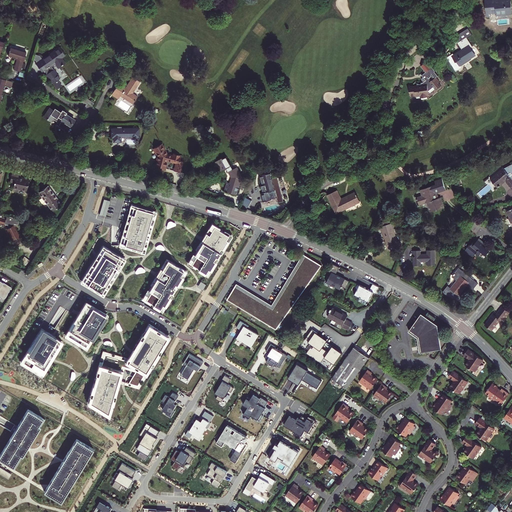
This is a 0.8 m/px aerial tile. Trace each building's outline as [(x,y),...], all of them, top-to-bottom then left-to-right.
[(495,0),(485,1),(487,18),(489,18),(489,14),(497,13),(497,16),(502,15),(502,14),(511,13),(510,0),(507,0),(498,1),(498,2),(495,2),(495,0)] [(454,56),(453,54),(449,57),(451,61),(450,61),(454,67),(453,68),(456,72),(460,69),(459,68),(461,67),(460,65),(470,59),(469,58),(475,55),(470,49),(472,47),(467,39),(468,39),(463,32),(458,35),(458,34),(455,36),(460,43),(459,44),(461,48),(462,50),(454,56)] [(66,56),(60,47),(36,64),(42,72),(45,70),(47,74),(46,75),(49,80),(51,78),(57,88),(60,86),(57,81),(60,78),(52,66),(55,63),(58,68),(65,64),(62,59),(66,56)] [(13,72),(20,74),(26,53),(11,49),(8,57),(16,59),(13,72)] [(438,79),(427,68),(421,74),(430,83),(427,84),(426,85),(426,86),(422,86),(422,88),(415,89),(417,99),(422,98),(422,99),(427,98),(427,100),(436,97),(434,92),(439,87),(441,90),(445,86),(443,84),(444,83),(439,78),(438,79)] [(12,81),(0,76),(0,99),(2,100),(3,94),(2,94),(5,84),(11,86),(12,81)] [(121,96),(133,104),(138,97),(133,94),(140,82),(133,77),(125,89),(119,84),(111,96),(118,100),(121,96)] [(75,120),(65,114),(63,113),(64,111),(62,110),(60,113),(55,110),(54,112),(49,109),(44,117),(51,121),(52,119),(58,122),(56,126),(56,128),(57,132),(58,134),(61,138),(65,132),(68,126),(71,127),(75,120)] [(139,128),(122,129),(117,129),(112,129),(112,138),(114,138),(114,142),(122,142),(122,138),(140,138),(139,128)] [(65,132),(61,138),(67,142),(71,136),(65,132)] [(155,149),(159,157),(158,161),(158,162),(157,167),(160,168),(160,171),(165,173),(166,171),(166,172),(168,166),(167,166),(168,164),(166,163),(167,161),(173,163),(172,164),(177,165),(182,167),(183,163),(180,162),(181,158),(175,156),(174,158),(168,156),(166,151),(167,151),(164,145),(155,149)] [(241,180),(244,179),(238,167),(233,170),(226,157),(223,159),(222,158),(214,163),(217,168),(218,167),(221,172),(227,169),(228,172),(229,172),(232,178),(230,183),(227,182),(224,190),(237,194),(241,180)] [(185,164),(183,163),(182,167),(177,165),(175,173),(181,175),(185,164)] [(511,188),(511,186),(511,164),(511,163),(502,167),(501,167),(489,178),(496,186),(503,179),(511,188)] [(13,188),(26,191),(29,179),(20,177),(21,174),(12,172),(10,182),(14,183),(13,188)] [(272,178),(271,172),(260,175),(264,192),(261,193),(263,202),(271,200),(271,199),(277,198),(278,203),(284,201),(278,177),(272,178)] [(446,190),(442,179),(435,182),(436,185),(421,190),(423,196),(416,198),(418,202),(420,205),(427,203),(431,213),(444,208),(441,198),(438,198),(437,193),(446,190)] [(48,206),(58,198),(48,185),(38,192),(48,206)] [(337,191),(328,195),(337,213),(361,201),(358,196),(357,194),(356,192),(342,200),(337,191)] [(41,197),(39,198),(46,207),(48,206),(41,197)] [(108,200),(104,199),(100,214),(105,216),(106,216),(110,201),(108,200)] [(250,201),(244,199),(241,205),(247,208),(250,201)] [(154,212),(134,206),(133,210),(122,244),(142,250),(146,240),(154,212)] [(20,220),(0,213),(0,223),(8,225),(9,228),(7,229),(13,241),(18,238),(20,237),(15,227),(14,226),(14,224),(17,225),(18,224),(20,220)] [(392,224),(380,227),(386,246),(392,244),(393,247),(400,245),(399,242),(397,242),(392,224)] [(229,235),(214,227),(209,235),(207,234),(204,240),(202,243),(204,244),(201,247),(200,246),(194,255),(196,256),(191,264),(205,273),(208,269),(210,270),(215,261),(214,260),(216,256),(217,257),(220,253),(219,252),(221,248),(222,249),(228,241),(226,240),(229,235)] [(18,238),(13,241),(16,246),(21,243),(18,238)] [(471,245),(469,244),(465,250),(473,257),(475,254),(478,256),(481,252),(486,256),(488,252),(481,247),(484,243),(478,238),(474,244),(472,243),(471,245)] [(122,259),(105,248),(99,258),(84,282),(102,292),(117,268),(122,259)] [(420,251),(413,251),(414,266),(421,266),(421,262),(428,262),(428,265),(435,265),(434,250),(428,250),(428,254),(420,255),(420,251)] [(321,266),(305,256),(273,309),(235,286),(227,300),(276,330),(321,266)] [(183,271),(169,262),(164,270),(162,269),(155,280),(149,290),(151,291),(146,300),(160,308),(163,304),(164,305),(176,286),(182,276),(181,275),(183,271)] [(339,267),(332,264),(327,271),(331,273),(329,277),(328,276),(325,281),(330,284),(329,285),(334,288),(335,286),(340,289),(341,287),(342,287),(346,289),(349,281),(335,274),(339,267)] [(468,285),(472,279),(459,269),(453,276),(457,280),(450,289),(459,296),(468,285)] [(473,289),(477,284),(472,279),(468,285),(473,289)] [(11,287),(0,280),(0,294),(5,298),(11,287)] [(206,284),(201,281),(197,287),(203,290),(206,284)] [(379,287),(372,284),(369,290),(364,287),(364,288),(357,284),(355,288),(357,290),(354,295),(359,298),(361,298),(361,297),(370,302),(374,293),(376,294),(379,287)] [(105,314),(87,303),(68,335),(86,346),(105,314)] [(505,303),(502,306),(509,311),(511,308),(505,303)] [(491,320),(486,326),(492,330),(500,320),(503,322),(507,318),(506,317),(510,312),(509,311),(502,306),(495,315),(493,314),(490,319),(491,320)] [(345,319),(347,315),(333,307),(332,308),(331,308),(330,310),(331,311),(328,317),(343,324),(342,326),(349,329),(352,323),(345,319)] [(436,345),(439,344),(436,325),(434,326),(432,324),(436,320),(429,315),(427,317),(422,324),(419,322),(411,333),(420,340),(423,353),(433,351),(432,348),(437,347),(436,345)] [(243,340),(252,346),(255,341),(259,334),(248,328),(249,326),(241,321),(237,327),(242,330),(237,338),(242,341),(243,340)] [(167,337),(150,327),(133,354),(129,362),(118,358),(105,354),(90,402),(108,413),(118,381),(121,369),(122,366),(136,371),(134,374),(129,383),(138,386),(167,337)] [(61,341),(43,330),(23,362),(41,373),(50,358),(61,341)] [(327,340),(312,330),(307,337),(311,339),(309,342),(314,346),(321,350),(322,348),(327,340)] [(275,347),(271,344),(266,351),(271,354),(266,362),(272,366),(274,364),(280,367),(287,356),(275,348),(275,347)] [(331,370),(335,364),(325,357),(328,352),(322,348),(321,350),(314,346),(312,349),(311,348),(307,354),(331,370)] [(342,353),(333,346),(328,352),(325,357),(335,364),(342,353)] [(347,388),(369,357),(364,354),(354,347),(332,378),(347,388)] [(466,365),(475,372),(483,360),(468,349),(464,355),(470,359),(466,365)] [(204,362),(190,353),(183,364),(186,366),(181,375),(188,379),(195,369),(197,370),(199,365),(201,366),(204,362)] [(348,389),(370,358),(369,357),(347,388),(348,389)] [(308,370),(297,363),(288,378),(298,384),(302,378),(318,388),(322,381),(307,372),(308,370)] [(372,373),(371,373),(368,370),(360,382),(370,389),(377,379),(371,375),(372,373)] [(451,386),(460,393),(468,381),(453,371),(449,377),(455,381),(451,386)] [(231,379),(225,375),(222,380),(223,381),(218,389),(217,388),(215,392),(219,395),(216,399),(222,402),(229,390),(231,392),(234,388),(228,384),(231,379)] [(387,391),(388,389),(382,385),(373,397),(379,401),(380,400),(386,404),(393,395),(387,391)] [(507,392),(499,386),(492,395),(494,396),(493,398),(500,404),(502,402),(505,404),(511,394),(508,391),(507,392)] [(163,410),(167,412),(166,414),(171,417),(175,411),(174,410),(177,405),(174,403),(179,396),(173,392),(170,397),(166,395),(162,401),(166,404),(163,410)] [(260,399),(254,394),(251,398),(248,396),(243,404),(246,406),(243,412),(244,413),(243,414),(246,416),(247,416),(250,418),(251,416),(260,421),(263,415),(262,414),(265,409),(264,408),(268,401),(261,397),(260,399)] [(436,403),(433,407),(442,414),(445,411),(447,413),(452,405),(450,403),(451,401),(443,395),(437,403),(436,403)] [(346,410),(347,408),(342,404),(333,416),(338,420),(339,418),(346,423),(353,414),(346,410)] [(28,409),(0,454),(0,461),(14,470),(27,448),(45,419),(28,409)] [(214,416),(205,411),(199,421),(197,420),(196,423),(195,425),(194,424),(193,425),(192,424),(186,435),(190,437),(193,433),(199,437),(206,427),(208,428),(211,423),(210,422),(214,416)] [(297,418),(290,414),(284,425),(296,432),(295,432),(301,436),(305,430),(310,433),(313,427),(312,426),(316,421),(309,416),(307,419),(304,417),(302,420),(300,419),(298,418),(297,418)] [(399,425),(395,429),(405,436),(407,433),(409,435),(415,427),(413,425),(414,424),(405,417),(400,425),(399,425)] [(494,429),(479,418),(475,424),(481,428),(477,433),(486,440),(494,429)] [(361,427),(362,425),(357,421),(348,433),(353,437),(354,435),(361,440),(368,431),(361,427)] [(145,426),(149,429),(144,437),(137,449),(140,451),(138,456),(145,461),(148,456),(149,457),(151,454),(150,453),(149,453),(151,449),(158,438),(156,437),(160,431),(147,423),(145,426)] [(228,425),(216,443),(223,447),(226,442),(237,449),(230,459),(236,463),(247,444),(243,442),(246,436),(228,425)] [(140,435),(144,437),(149,429),(145,426),(140,435)] [(385,444),(382,448),(391,455),(394,452),(396,454),(401,446),(399,444),(401,442),(392,436),(386,444),(385,444)] [(464,451),(473,458),(482,446),(467,436),(462,442),(468,446),(464,451)] [(46,488),(44,491),(61,502),(94,449),(76,438),(62,462),(46,488)] [(279,446),(276,443),(268,456),(276,461),(279,456),(292,465),(297,457),(297,456),(300,450),(295,446),(294,448),(290,446),(291,444),(283,439),(279,446)] [(432,450),(436,444),(430,440),(419,455),(431,463),(438,454),(432,450)] [(324,450),(325,448),(320,445),(312,456),(323,464),(330,455),(324,450)] [(180,453),(176,450),(171,459),(175,462),(172,466),(178,469),(181,465),(183,466),(186,462),(190,464),(196,453),(187,447),(182,454),(180,453)] [(341,462),(339,460),(335,458),(328,468),(334,472),(335,470),(340,474),(347,464),(343,461),(341,462)] [(388,468),(378,461),(374,467),(373,469),(371,468),(368,473),(378,480),(381,475),(383,476),(388,468)] [(209,467),(211,468),(207,475),(214,479),(211,484),(217,487),(221,482),(224,477),(225,477),(228,472),(213,462),(209,467)] [(112,486),(119,490),(122,484),(129,488),(129,487),(130,488),(133,483),(132,482),(134,479),(132,478),(136,471),(122,463),(118,470),(121,471),(119,474),(117,472),(113,478),(116,480),(112,486)] [(479,473),(467,465),(463,470),(461,473),(460,472),(456,477),(466,484),(469,479),(473,482),(479,473)] [(12,474),(0,466),(0,473),(8,479),(12,474)] [(412,480),(416,474),(410,469),(399,485),(404,489),(405,488),(411,492),(417,484),(412,480)] [(258,480),(260,477),(266,480),(268,476),(262,472),(257,479),(258,480)] [(276,480),(268,476),(266,480),(260,477),(258,480),(257,479),(253,476),(246,488),(251,491),(253,488),(260,492),(264,487),(269,491),(276,480)] [(297,487),(296,486),(293,484),(284,496),(295,503),(302,493),(296,489),(297,487)] [(361,484),(357,490),(356,492),(354,491),(351,496),(360,503),(364,498),(365,499),(368,496),(371,498),(374,493),(361,484)] [(444,495),(441,499),(451,506),(453,503),(455,504),(461,497),(459,495),(460,494),(451,487),(445,496),(444,495)] [(308,497),(299,509),(303,511),(304,511),(305,511),(314,511),(318,507),(312,502),(313,501),(308,497)] [(94,511),(110,511),(112,509),(105,504),(106,503),(101,500),(94,511)] [(395,500),(387,511),(400,511),(404,507),(395,500)]
